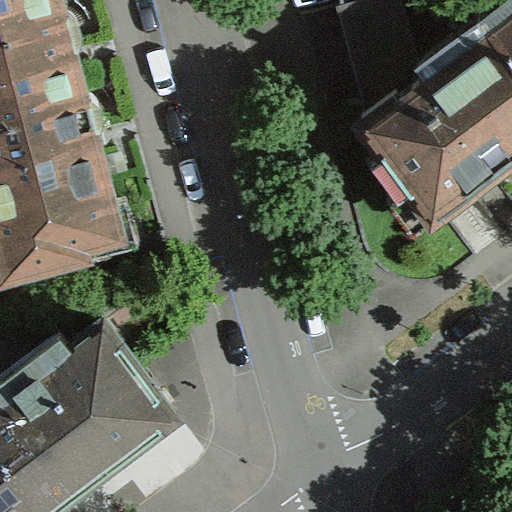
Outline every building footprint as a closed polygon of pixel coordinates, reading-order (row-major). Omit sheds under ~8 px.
[(0,0),(0,64),(73,46),(72,43),(76,36),(78,31),(78,23),(77,19),(74,14),(70,11),(63,6),(61,0),(0,0)] [(402,0),(345,0),(342,1),(340,1),(348,32),(368,104),(363,108),(366,111),(361,115),(383,145),(371,154),(398,190),(410,181),(432,210),(473,179),(494,163),(506,167),(511,162),(511,53),(487,21),(436,59),(428,48),(419,55),(427,66),(421,70),(402,0)] [(511,2),(487,21),(511,53),(511,2)] [(80,72),(73,46),(0,64),(0,153),(95,128),(94,124),(96,122),(98,117),(99,114),(99,106),(98,102),(96,98),(94,95),(90,92),(84,89),(80,72)] [(102,154),(95,128),(0,153),(0,267),(1,270),(87,247),(85,237),(121,227),(102,154)] [(0,389),(0,448),(41,504),(172,406),(136,358),(102,314),(0,389)] [(29,511),(41,504),(0,448),(0,511),(29,511)]
